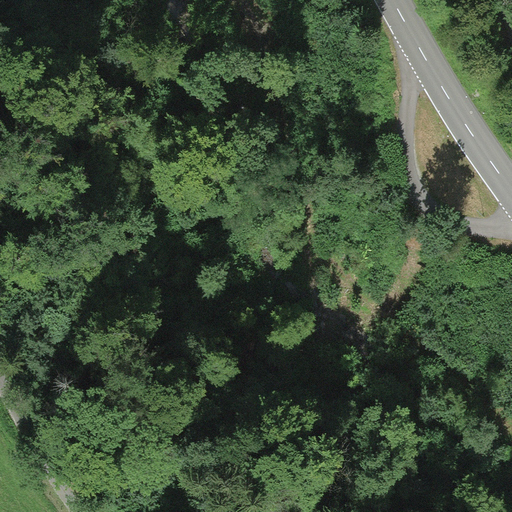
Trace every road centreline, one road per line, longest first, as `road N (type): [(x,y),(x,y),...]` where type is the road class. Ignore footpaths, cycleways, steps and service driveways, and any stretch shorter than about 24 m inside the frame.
road 1 (track): [(232,0),(266,83),(301,217),(328,260),(385,314),(454,362),(511,421)]
road 2 (track): [(419,43),(406,125),(416,192),(438,217),(465,224),(495,224),(511,212)]
road 3 (tertiary): [(395,0),(465,128),(511,194)]
road 4 (track): [(0,386),(78,511)]
